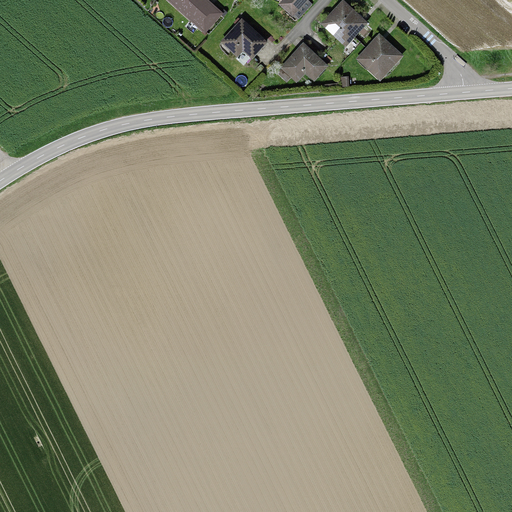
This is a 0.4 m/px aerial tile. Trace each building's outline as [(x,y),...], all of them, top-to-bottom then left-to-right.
[(170,0),(204,31),(220,13),(209,3),(211,0),(170,0)] [(285,0),(282,4),(295,17),(310,2),(308,0),(285,0)] [(345,4),(324,24),(344,44),(365,24),(345,4)] [(243,21),(223,41),(233,52),(239,46),(251,58),(266,43),(243,21)] [(380,38),(360,58),(380,77),(400,57),(380,38)] [(304,47),(284,68),(296,79),(304,70),(314,79),(326,67),(304,47)]
